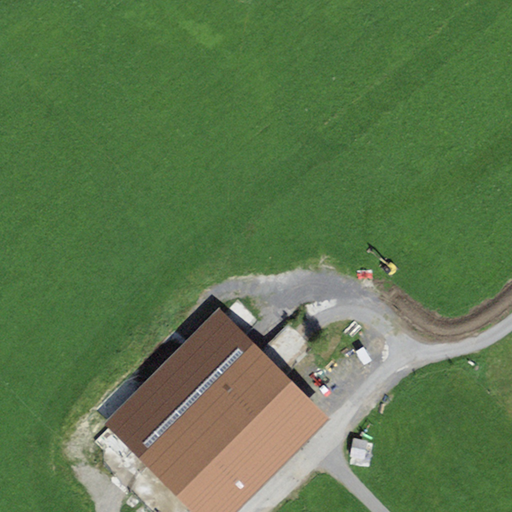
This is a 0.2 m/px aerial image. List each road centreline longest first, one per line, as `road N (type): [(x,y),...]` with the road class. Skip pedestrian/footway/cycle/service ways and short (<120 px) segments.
road 1 (residential): [(253,511),(407,350),(481,354),(511,324)]
road 2 (track): [(301,336),(332,316),(366,315),(407,350)]
